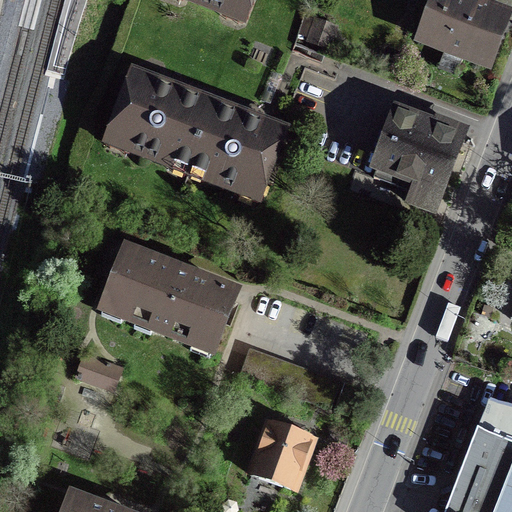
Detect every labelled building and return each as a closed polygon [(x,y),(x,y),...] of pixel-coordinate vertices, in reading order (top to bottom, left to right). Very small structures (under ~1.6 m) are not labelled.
[(263,0),(169,0),(252,31),(263,0)] [(511,36),(511,12),(477,0),(441,0),(424,48),(497,75),(511,36)] [(341,35),(318,26),(309,48),(332,57),(341,35)] [(190,180),(220,104),(141,73),(112,149),(190,180)] [(220,104),(190,180),(266,209),(296,133),(220,104)] [(473,136),(404,110),(379,176),(420,191),(414,209),(442,220),(473,136)] [(220,359),(245,294),(136,253),(111,318),(220,359)] [(286,398),(296,371),(253,355),(243,382),(286,398)] [(124,376),(87,360),(77,383),(115,399),(124,376)] [(296,371),(286,398),(331,414),(341,388),(296,371)] [(511,402),(489,396),(475,430),(511,443),(511,402)] [(317,442),(278,429),(260,482),(299,495),(317,442)] [(511,511),(511,443),(475,430),(446,511),(511,511)] [(118,511),(78,498),(73,511),(118,511)]
